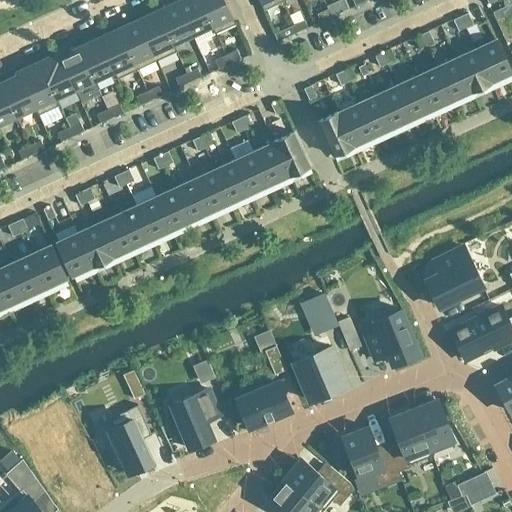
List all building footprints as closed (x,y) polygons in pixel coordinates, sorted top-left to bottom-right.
[(192,36),(176,0),(173,0),(156,8),(176,51),(173,44),(192,36)] [(215,33),(199,0),(176,0),(192,36),(211,27),(214,34),(215,33)] [(199,0),(215,33),(235,24),(224,0),(199,0)] [(258,0),(263,10),(282,1),(280,0),(258,0)] [(327,9),(331,16),(342,11),(338,4),(327,9)] [(176,51),(156,8),(155,9),(157,11),(138,20),(156,60),(176,51)] [(317,14),(320,21),(331,16),(327,9),(317,14)] [(499,9),(492,12),(497,23),(504,20),(499,9)] [(460,16),(465,27),(472,24),(467,13),(460,16)] [(453,19),(458,30),(465,27),(460,16),(453,19)] [(156,60),(138,20),(118,29),(137,69),(156,60)] [(303,20),(293,25),(296,32),(307,27),(303,20)] [(510,31),(504,20),(497,23),(502,34),(510,31)] [(296,32),(293,25),(282,30),(285,37),(296,32)] [(137,69),(118,29),(99,38),(117,78),(137,69)] [(421,34),(426,45),(433,42),(428,31),(421,34)] [(510,31),(502,34),(506,43),(511,39),(511,33),(511,34),(510,31)] [(418,48),(426,45),(421,34),(413,38),(418,48)] [(117,78),(99,38),(80,47),(78,44),(77,45),(94,81),(113,72),(116,79),(117,78)] [(490,82),(511,73),(495,38),(475,48),(490,82)] [(94,81),(77,45),(58,54),(75,90),(94,81)] [(471,91),(490,82),(475,48),(455,57),(471,91)] [(381,52),(386,63),(394,60),(389,49),(381,52)] [(240,58),(236,50),(225,55),(229,63),(240,58)] [(374,56),(379,66),(386,63),(381,52),(374,56)] [(75,90),(58,54),(38,63),(58,105),(59,105),(56,99),(75,90)] [(229,63),(225,55),(214,60),(218,68),(229,63)] [(451,100),(471,91),(455,57),(435,66),(451,100)] [(58,105),(38,63),(19,72),(38,114),(58,105)] [(363,65),(357,67),(361,76),(367,74),(363,65)] [(431,109),(451,100),(435,66),(416,75),(431,109)] [(342,70),(347,81),(355,78),(349,67),(342,70)] [(201,76),(197,68),(186,73),(189,81),(201,76)] [(340,84),(347,81),(342,70),(335,74),(340,84)] [(38,114),(19,72),(18,72),(19,75),(0,84),(16,117),(35,108),(37,115),(38,114)] [(189,81),(186,73),(174,78),(178,86),(189,81)] [(412,118),(431,109),(416,75),(396,84),(412,118)] [(0,124),(16,117),(0,84),(0,83),(0,124)] [(392,127),(412,118),(396,84),(376,93),(392,127)] [(308,99),(316,96),(310,85),(303,88),(308,99)] [(161,94),(158,86),(147,91),(150,99),(161,94)] [(150,99),(147,91),(135,96),(139,104),(150,99)] [(373,136),(392,127),(376,93),(357,102),(373,136)] [(271,103),(276,114),(284,111),(278,100),(271,103)] [(353,145),(373,136),(357,102),(337,111),(353,145)] [(122,112),(118,104),(107,109),(111,117),(122,112)] [(111,117),(107,109),(96,114),(100,122),(111,117)] [(337,111),(317,120),(333,155),(353,145),(337,111)] [(238,118),(243,129),(251,126),(246,115),(238,118)] [(243,129),(238,118),(231,122),(236,132),(243,129)] [(83,130),(79,122),(68,127),(72,135),(83,130)] [(72,135),(68,127),(57,132),(61,141),(72,135)] [(288,175),(309,166),(293,131),(273,141),(288,175)] [(204,147),(211,144),(206,133),(199,136),(204,147)] [(204,147),(199,136),(192,140),(197,151),(204,147)] [(44,148),(40,140),(29,145),(33,153),(44,148)] [(273,141),(253,150),(269,184),(288,175),(273,141)] [(33,153),(29,145),(17,150),(21,159),(33,153)] [(253,150),(233,159),(249,193),(269,184),(253,150)] [(165,165),(172,162),(167,151),(160,154),(165,165)] [(153,158),(158,169),(165,165),(160,154),(153,158)] [(233,159),(214,168),(230,202),(249,193),(233,159)] [(214,168),(194,177),(210,211),(230,202),(214,168)] [(121,172),(126,183),(133,180),(128,169),(121,172)] [(113,176),(119,187),(126,183),(121,172),(113,176)] [(194,177),(175,186),(190,220),(210,211),(194,177)] [(175,186),(155,195),(171,229),(190,220),(175,186)] [(82,191),(87,201),(94,198),(89,187),(82,191)] [(87,201),(82,191),(74,194),(79,205),(87,201)] [(155,195),(135,204),(151,238),(171,229),(155,195)] [(135,204),(116,213),(132,247),(151,238),(135,204)] [(42,209),(47,220),(55,216),(50,205),(42,209)] [(116,213),(96,222),(112,257),(132,247),(116,213)] [(20,232),(27,229),(22,218),(14,221),(20,232)] [(20,232),(14,221),(7,225),(12,236),(20,232)] [(96,222),(77,231),(92,266),(112,257),(96,222)] [(77,231),(56,241),(72,275),(92,266),(77,231)] [(45,287),(65,278),(50,244),(29,253),(45,287)] [(462,245),(433,260),(439,272),(425,279),(439,306),(482,285),(462,245)] [(25,297),(45,287),(29,253),(9,262),(25,297)] [(0,293),(6,306),(25,297),(9,262),(0,266),(0,293)] [(323,295),(302,305),(307,316),(328,306),(323,295)] [(483,351),(489,348),(490,350),(511,339),(511,331),(499,305),(450,330),(465,360),(482,351),(483,353),(484,353),(483,351)] [(374,322),(361,327),(373,359),(386,353),(391,364),(419,353),(401,309),(373,320),(374,322)] [(348,318),(338,322),(342,332),(348,330),(351,324),(348,318)] [(264,350),(274,374),(285,369),(275,345),(264,350)] [(330,346),(294,361),(310,399),(335,389),(331,380),(342,375),(330,346)] [(207,360),(195,366),(201,381),(214,376),(207,360)] [(144,394),(133,370),(122,375),(133,399),(144,394)] [(511,375),(496,384),(511,412),(511,411),(511,375)] [(289,410),(277,381),(236,399),(238,405),(236,406),(243,422),(245,421),(248,427),(289,410)] [(194,395),(194,394),(170,404),(188,448),(212,438),(205,420),(219,414),(208,389),(194,395)] [(436,399),(413,408),(431,453),(454,444),(436,399)] [(127,473),(131,471),(135,469),(143,466),(144,465),(151,461),(141,438),(150,434),(137,404),(126,409),(126,410),(130,419),(107,429),(115,445),(106,449),(115,469),(124,465),(127,473)] [(431,453),(413,408),(390,417),(400,443),(388,448),(398,471),(409,467),(408,464),(432,455),(431,453)] [(349,454),(360,481),(374,476),(377,484),(399,476),(398,471),(388,448),(377,452),(366,426),(329,441),(336,459),(349,454)] [(42,511),(33,502),(44,491),(21,458),(5,473),(20,489),(0,507),(0,511),(42,511)] [(300,458),(284,477),(323,510),(331,500),(339,506),(353,488),(329,466),(321,476),(300,458)] [(284,477),(268,497),(286,511),(321,511),(323,510),(284,477)] [(471,491),(466,479),(459,482),(464,494),(471,491)] [(464,494),(470,505),(476,502),(471,491),(464,494)]
